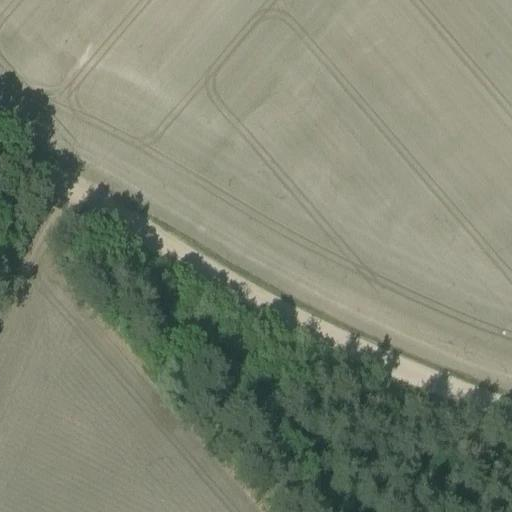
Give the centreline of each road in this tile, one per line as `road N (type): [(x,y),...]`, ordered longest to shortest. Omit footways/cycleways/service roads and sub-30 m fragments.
road 1 (track): [(0,167),(67,188),(285,321),(511,413)]
road 2 (track): [(67,188),(0,326)]
